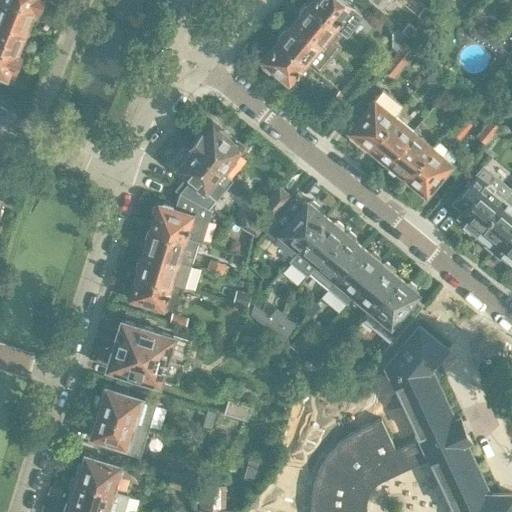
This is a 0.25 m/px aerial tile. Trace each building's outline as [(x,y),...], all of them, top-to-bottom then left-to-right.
[(35,7),(17,0),(0,0),(0,18),(29,30),(33,20),(31,16),(35,7)] [(17,0),(35,7),(38,8),(41,0),(17,0)] [(299,12),(293,20),(332,53),(340,43),(334,39),(343,29),(309,0),(308,1),(304,2),(299,8),(299,12)] [(309,0),(343,29),(346,31),(362,12),(359,9),(358,7),(354,4),(353,4),(347,0),(309,0)] [(391,21),(408,35),(416,26),(399,12),(391,21)] [(29,30),(0,18),(0,44),(16,52),(17,50),(21,41),(25,40),(29,30)] [(278,37),(278,38),(306,61),(317,70),(332,53),(293,20),(288,26),(283,26),(278,33),(278,37)] [(289,80),(306,61),(278,38),(262,57),(263,58),(263,62),(270,68),(274,67),(289,80)] [(393,76),(412,53),(413,51),(403,43),(383,67),(393,76)] [(16,52),(0,44),(0,72),(8,75),(11,66),(15,68),(21,52),(17,50),(16,52)] [(377,60),(369,69),(375,74),(383,65),(377,60)] [(441,75),(433,68),(426,77),(430,80),(436,80),(441,75)] [(345,83),(340,89),(349,96),(354,90),(345,83)] [(450,106),(461,93),(450,84),(444,91),(446,94),(442,99),(450,106)] [(339,91),(333,98),(341,105),(347,97),(339,91)] [(366,145),(368,143),(394,112),(375,96),(363,111),(362,110),(357,115),(358,116),(349,127),(359,135),(357,137),(366,145)] [(394,112),(368,143),(377,150),(377,153),(384,158),(387,158),(388,159),(413,128),(394,112)] [(490,117),(476,134),(486,142),(500,125),(490,117)] [(222,169),(242,144),(213,120),(204,130),(203,129),(190,144),(192,145),(222,169)] [(413,128),(388,159),(389,160),(389,163),(396,168),(399,168),(408,175),(433,144),(413,128)] [(433,144),(408,175),(406,178),(415,185),(417,183),(426,191),(435,180),(437,181),(441,175),(440,174),(442,172),(445,175),(450,168),(447,166),(452,160),(433,144)] [(222,169),(192,145),(186,153),(182,153),(177,159),(178,163),(176,165),(216,198),(232,178),(222,169)] [(462,223),(473,233),(503,197),(492,188),(498,181),(491,174),(458,214),(465,220),(462,223)] [(263,204),(273,212),(289,193),(279,185),(263,204)] [(496,245),(511,225),(511,189),(510,188),(503,197),(473,233),(486,243),(489,240),(496,245)] [(202,240),(213,208),(180,190),(176,206),(174,205),(172,201),(164,199),(160,201),(159,200),(151,224),(186,235),(202,240)] [(299,246),(326,214),(319,208),(319,204),(313,199),(309,200),(307,199),(289,221),(279,213),(265,230),(275,238),(281,231),(299,246)] [(264,224),(244,212),(238,223),(256,233),(264,224)] [(333,220),(326,214),(299,246),(318,262),(345,230),(343,228),(343,224),(337,219),(333,220)] [(181,250),(186,235),(151,224),(151,225),(147,227),(145,235),(147,239),(144,248),(184,260),(186,251),(181,250)] [(511,264),(511,262),(511,225),(496,245),(502,251),(499,254),(511,264)] [(336,277),(363,245),(355,238),(355,235),(350,230),(346,231),(345,230),(318,262),(311,270),(329,286),(336,277)] [(370,251),(363,245),(336,277),(354,293),(381,260),(379,258),(380,255),(374,250),(370,251)] [(192,262),(184,260),(144,248),(141,256),(138,258),(135,267),(137,270),(137,271),(181,285),(185,286),(192,262)] [(210,257),(207,267),(226,273),(228,265),(225,264),(226,263),(210,257)] [(383,261),(381,260),(354,293),(373,308),(400,275),(392,269),(392,265),(386,260),(383,261)] [(174,308),(181,285),(137,271),(129,295),(131,295),(133,299),(141,301),(145,300),(174,308)] [(407,281),(400,275),(373,308),(365,317),(392,340),(423,303),(414,295),(418,290),(416,289),(416,285),(410,280),(407,281)] [(252,313),(284,340),(291,332),(254,301),(252,313)] [(118,332),(117,335),(113,349),(109,351),(108,355),(110,359),(108,364),(159,379),(173,333),(159,329),(159,328),(137,321),(137,322),(123,318),(121,322),(118,324),(116,329),(118,332)] [(454,418),(453,414),(430,367),(447,347),(419,323),(386,363),(419,436),(395,447),(381,417),(358,428),(344,436),(332,447),(323,460),(316,474),(312,490),(311,506),(311,511),(368,511),(367,509),(367,504),(367,499),(368,493),(371,489),(374,485),(378,481),(382,478),(429,456),(455,511),(511,511),(511,491),(489,492),(465,441),(471,438),(460,415),(454,418)] [(346,326),(338,336),(337,336),(344,342),(353,332),(346,326)] [(320,373),(330,360),(324,356),(316,365),(306,358),(302,363),(302,367),(320,373)] [(333,363),(349,378),(355,371),(339,356),(333,363)] [(104,393),(101,392),(100,392),(95,408),(149,424),(156,400),(106,385),(104,393)] [(228,397),(224,411),(247,418),(251,404),(228,397)] [(149,424),(95,408),(90,424),(94,425),(91,433),(120,442),(118,447),(140,453),(149,424)] [(208,408),(203,423),(211,425),(216,410),(208,408)] [(83,461),(80,460),(79,460),(74,475),(116,488),(124,464),(86,452),(83,461)] [(191,490),(195,477),(172,470),(168,483),(191,490)] [(105,511),(121,511),(128,491),(116,488),(74,475),(66,500),(105,511)] [(234,511),(235,508),(226,508),(225,484),(199,484),(199,508),(195,508),(194,511),(234,511)] [(105,511),(66,500),(62,511),(105,511)]
